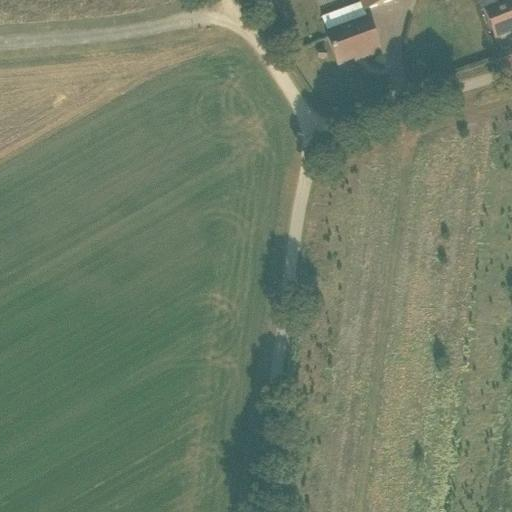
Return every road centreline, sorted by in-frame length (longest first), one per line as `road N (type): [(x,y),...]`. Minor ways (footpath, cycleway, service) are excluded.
road 1 (unclassified): [(260,511),(317,121),(344,122),(511,71)]
road 2 (track): [(0,45),(241,20)]
road 3 (track): [(226,0),(317,121)]
